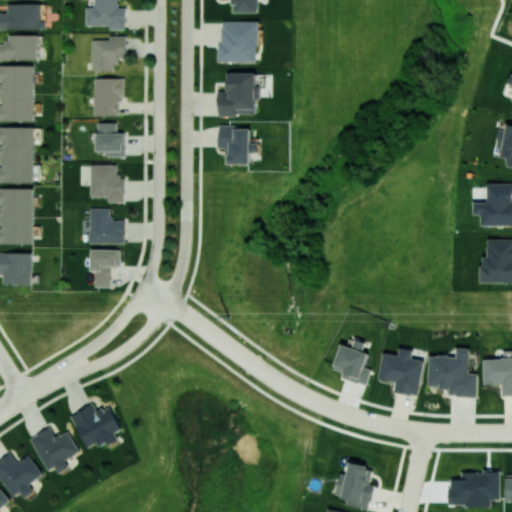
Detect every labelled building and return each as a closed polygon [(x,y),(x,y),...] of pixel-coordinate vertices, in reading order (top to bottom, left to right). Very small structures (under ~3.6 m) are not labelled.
[(86,24),(110,25),(110,29),(126,29),(126,7),(118,7),(118,0),(94,0),(94,6),(86,6),(86,24)] [(232,0),(232,11),(258,12),(257,0),(232,0)] [(0,28),(43,28),(43,3),(8,3),(8,12),(0,11),(0,28)] [(258,21),(221,20),(220,61),(257,61),(258,21)] [(0,42),(0,58),(38,59),(39,34),(7,34),(6,43),(0,42)] [(114,70),(114,60),(126,61),(127,36),(108,35),(108,39),(92,39),(91,69),(114,70)] [(35,65),(0,64),(0,120),(34,121),(35,65)] [(256,72),(227,72),(227,90),(219,91),(219,114),(257,114),(256,98),(261,98),(260,85),(256,85),(256,72)] [(124,77),(95,77),(94,115),(119,115),(119,100),(124,100),(124,77)] [(97,151),(108,151),(108,156),(125,156),(125,132),(117,132),(117,122),(97,122),(97,151)] [(511,165),(511,123),(508,123),(502,156),(508,157),(507,165),(511,165)] [(0,181),(34,182),(34,126),(0,125),(0,181)] [(251,126),(219,126),(218,147),(230,147),(229,163),(250,163),(251,152),(259,152),(259,142),(251,142),(251,126)] [(91,196),(108,196),(108,201),(125,201),(125,177),(118,177),(118,164),(90,164),(91,196)] [(511,183),(488,183),(488,201),(474,201),(474,214),(481,214),(481,225),(511,225),(511,183)] [(34,188),(0,187),(0,243),(33,244),(34,188)] [(112,208),(90,207),(89,242),(125,242),(125,219),(112,219),(112,208)] [(511,281),(511,238),(488,239),(488,256),(481,256),(481,282),(511,281)] [(95,286),(111,286),(112,265),(120,266),(121,249),(91,248),(91,270),(96,270),(95,286)] [(32,252),(0,252),(0,273),(4,274),(4,284),(33,283),(32,252)] [(342,343),(334,368),(342,371),(340,376),(367,385),(372,369),(365,366),(369,353),(363,350),(366,342),(355,339),(353,347),(342,343)] [(418,395),(425,360),(412,357),(414,349),(400,347),(398,355),(383,352),(378,378),(396,381),(394,390),(418,395)] [(470,348),(457,347),(456,356),(430,354),(428,386),(449,387),(449,395),(477,396),(478,373),(469,372),(470,348)] [(511,357),(484,357),(484,383),(503,384),(502,394),(511,394),(511,357)] [(123,428),(109,405),(99,411),(94,402),(70,416),(88,447),(97,442),(101,448),(119,438),(115,432),(123,428)] [(47,470),(56,466),(59,473),(69,468),(65,459),(80,452),(69,429),(56,436),(52,427),(31,436),(47,470)] [(19,462),(12,452),(0,459),(0,476),(13,496),(21,491),(25,497),(35,491),(30,483),(44,474),(30,454),(19,462)] [(370,508),(375,484),(371,483),(374,467),(350,462),(348,473),(340,472),(338,485),(335,484),(333,494),(348,496),(346,504),(370,508)] [(462,471),(462,479),(450,479),(450,505),(490,504),(490,498),(500,498),(500,471),(462,471)]
